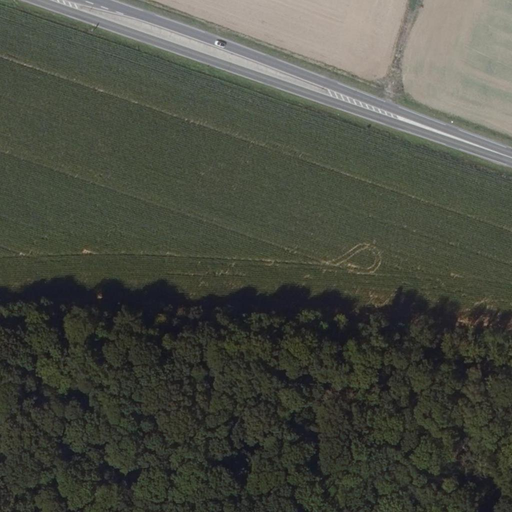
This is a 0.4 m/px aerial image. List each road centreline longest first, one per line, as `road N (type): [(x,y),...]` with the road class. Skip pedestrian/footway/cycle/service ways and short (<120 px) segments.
road 1 (track): [(316,511),(384,328),(0,324)]
road 2 (primary): [(511,154),(67,0)]
